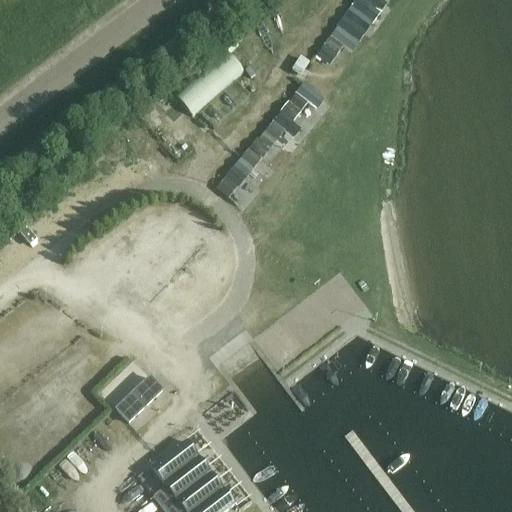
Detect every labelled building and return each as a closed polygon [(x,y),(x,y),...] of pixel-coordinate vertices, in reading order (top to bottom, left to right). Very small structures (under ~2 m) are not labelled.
[(361,16),(368,6),(359,0),(357,0),(351,9),(361,16)] [(353,25),(361,16),(351,9),(344,18),(353,25)] [(346,35),(353,25),(344,18),(337,28),(337,29),(346,35)] [(340,45),(347,36),(346,35),(337,29),(330,38),(340,45)] [(333,55),(340,45),(330,38),(323,48),(333,55)] [(326,65),(333,55),(323,48),(316,58),(326,65)] [(177,99),(192,118),(247,73),(231,54),(177,99)] [(302,86),(294,97),(305,105),(313,94),(302,86)] [(294,97),(286,107),(297,116),(305,105),(294,97)] [(286,107),(278,118),(288,126),(297,116),(286,107)] [(278,118),(269,129),(280,137),(288,126),(278,118)] [(269,129),(261,140),(272,148),(280,137),(269,129)] [(261,140),(253,150),(264,159),(272,148),(261,140)] [(253,150),(245,161),(255,169),(264,159),(253,150)] [(245,161),(236,172),(247,180),(255,169),(245,161)] [(236,172),(228,183),(239,191),(247,180),(236,172)] [(228,183),(220,193),(231,202),(239,191),(228,183)] [(128,424),(161,392),(149,379),(115,411),(128,424)] [(150,470),(165,489),(152,499),(161,511),(227,511),(234,507),(185,443),(150,470)]
